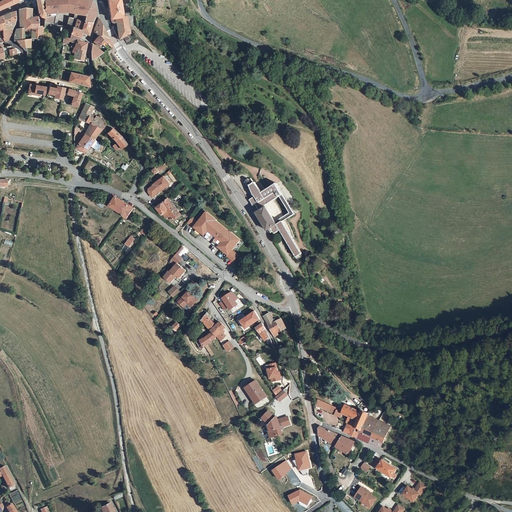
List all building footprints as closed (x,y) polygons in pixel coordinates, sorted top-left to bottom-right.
[(0,0),(0,8),(5,6),(17,1),(18,0),(0,0)] [(34,1),(32,2),(33,6),(34,7),(35,6),(37,6),(38,13),(40,16),(44,16),(44,12),(42,0),(35,0),(35,1),(34,1)] [(44,23),(52,24),(54,16),(54,12),(57,11),(64,11),(73,12),(72,18),(67,17),(66,27),(72,28),(74,29),(74,28),(75,24),(76,19),(84,19),(85,15),(86,12),(88,8),(91,1),(86,0),(42,0),(44,12),(44,16),(44,23)] [(112,27),(119,41),(123,38),(126,36),(122,15),(120,5),(122,5),(121,3),(120,3),(119,0),(107,0),(111,21),(112,22),(114,21),(115,25),(114,25),(113,25),(112,26),(112,27)] [(85,15),(84,19),(84,20),(92,21),(95,14),(95,10),(91,1),(88,8),(86,12),(85,15)] [(18,10),(20,27),(20,28),(23,28),(30,28),(31,17),(31,8),(26,8),(26,7),(18,9),(18,10)] [(3,26),(10,23),(9,13),(5,14),(1,15),(3,26)] [(37,16),(31,17),(30,28),(32,28),(31,37),(34,38),(36,38),(42,38),(43,29),(43,26),(39,26),(38,19),(37,16)] [(110,48),(113,46),(108,39),(104,31),(99,18),(98,18),(93,30),(98,35),(99,34),(104,40),(107,44),(110,48)] [(84,20),(84,19),(76,19),(75,24),(74,28),(82,30),(81,33),(88,34),(92,21),(84,20)] [(3,34),(11,30),(10,26),(10,23),(3,26),(1,27),(3,34)] [(16,40),(24,39),(23,32),(23,28),(20,28),(20,27),(16,28),(16,29),(13,36),(14,41),(16,41),(16,40)] [(78,36),(80,37),(81,33),(82,30),(74,28),(74,29),(72,28),(71,30),(70,34),(78,36)] [(66,35),(63,37),(69,39),(70,34),(71,30),(67,29),(66,35)] [(11,32),(11,30),(3,34),(4,41),(7,41),(8,38),(11,34),(11,32)] [(69,40),(70,41),(75,43),(77,40),(78,36),(70,34),(69,39),(63,37),(62,45),(64,45),(64,42),(68,43),(69,40)] [(99,34),(98,35),(97,36),(93,41),(99,46),(104,40),(99,34)] [(126,36),(123,38),(127,45),(133,41),(129,34),(126,36)] [(22,47),(26,48),(30,48),(30,41),(30,39),(24,39),(16,40),(16,41),(22,47)] [(75,43),(74,47),(73,50),(72,52),(73,53),(76,53),(78,48),(85,50),(86,42),(77,40),(75,43)] [(100,51),(92,44),(91,50),(91,51),(91,60),(102,53),(100,51)] [(73,53),(73,58),(83,61),(84,55),(85,50),(78,48),(76,53),(73,53)] [(87,75),(70,72),(68,82),(88,87),(87,75)] [(45,87),(29,85),(28,92),(40,94),(44,95),(45,87)] [(56,89),(49,87),(48,94),(54,95),(54,98),(61,99),(63,91),(64,88),(56,86),(56,89)] [(80,93),(68,89),(66,94),(69,95),(73,96),(72,100),(71,104),(72,106),(75,107),(77,106),(80,93)] [(90,114),(93,107),(85,104),(79,118),(91,124),(92,118),(88,116),(90,114)] [(98,118),(95,115),(94,117),(93,119),(92,118),(91,124),(87,131),(86,134),(83,137),(78,144),(87,150),(105,125),(102,124),(103,122),(100,119),(98,118)] [(112,128),(110,129),(107,133),(115,140),(118,143),(122,148),(127,144),(122,137),(120,135),(112,128)] [(87,150),(78,144),(75,148),(84,154),(87,150)] [(155,185),(150,189),(150,192),(153,197),(160,192),(171,184),(165,176),(154,185),(155,185)] [(250,190),(252,189),(251,186),(253,186),(255,184),(252,180),(250,181),(250,180),(247,182),(248,182),(246,183),(250,190)] [(256,196),(257,197),(251,200),(258,212),(257,213),(267,230),(271,228),(273,231),(275,230),(277,233),(280,231),(295,257),(301,254),(283,221),(293,215),(276,185),(272,187),(273,188),(262,194),(262,193),(255,184),(253,186),(251,186),(252,189),(256,196)] [(129,218),(134,207),(116,197),(110,207),(124,214),(124,215),(129,218)] [(182,214),(170,198),(158,207),(163,215),(164,214),(168,218),(171,215),(175,220),(182,214)] [(199,217),(201,219),(208,211),(205,209),(199,217)] [(193,216),(188,222),(195,228),(195,227),(205,235),(204,236),(210,241),(211,240),(213,242),(213,243),(219,247),(220,246),(229,254),(228,255),(235,260),(240,254),(233,249),(235,247),(242,239),(232,231),(231,231),(217,220),(218,219),(208,211),(201,219),(199,221),(193,216)] [(131,247),(136,239),(132,237),(127,245),(131,247)] [(244,242),(242,239),(235,247),(238,249),(244,242)] [(170,270),(164,278),(171,283),(177,276),(181,278),(186,272),(187,270),(178,263),(171,271),(170,270)] [(175,287),(170,292),(173,296),(179,290),(175,287)] [(197,300),(187,292),(177,302),(183,308),(186,305),(190,308),(197,300)] [(231,292),(221,298),(229,311),(238,305),(235,301),(238,298),(231,292)] [(259,320),(254,310),(238,321),(244,330),(259,320)] [(207,313),(202,321),(211,332),(217,327),(210,320),(213,318),(207,313)] [(268,323),(275,337),(280,334),(279,333),(288,328),(285,321),(284,322),(282,319),(277,322),(276,319),(274,320),(271,314),(265,317),(268,323)] [(211,332),(212,333),(217,337),(218,337),(224,331),(226,328),(221,323),(217,327),(211,332)] [(274,342),(265,325),(259,329),(270,344),(274,342)] [(225,332),(224,331),(218,337),(222,341),(226,337),(223,334),(225,332)] [(201,341),(205,347),(212,342),(217,337),(212,333),(209,336),(201,341)] [(201,341),(200,340),(197,342),(202,349),(205,347),(201,341)] [(231,342),(225,346),(229,352),(235,348),(231,342)] [(276,363),(269,364),(269,368),(266,369),(269,379),(271,379),(271,382),(282,380),(280,371),(278,371),(276,363)] [(257,381),(246,389),(252,396),(255,394),(261,402),(268,397),(257,381)] [(279,385),(273,390),(278,395),(283,390),(279,385)] [(289,396),(285,392),(278,397),(282,402),(289,396)] [(255,394),(252,396),(257,404),(261,402),(255,394)] [(344,413),(338,410),(339,409),(329,405),(326,412),(336,416),(341,418),(342,419),(344,414),(350,417),(354,418),(357,410),(347,405),(344,413)] [(350,417),(347,423),(349,424),(362,430),(368,415),(369,414),(363,411),(362,413),(357,410),(354,418),(350,417)] [(271,412),(264,419),(272,425),(273,427),(271,427),(273,431),(275,431),(277,436),(285,433),(284,430),(282,424),(284,423),(285,426),(286,426),(293,424),(290,416),(280,420),(278,421),(276,419),(278,418),(271,412)] [(370,444),(380,421),(368,415),(362,430),(358,439),(370,444)] [(381,449),(392,426),(380,421),(370,444),(381,449)] [(344,433),(358,439),(362,430),(349,424),(344,433)] [(349,454),(356,442),(342,435),(328,428),(327,428),(325,427),(324,427),(323,427),(321,427),(321,428),(320,430),(320,432),(320,434),(320,436),(349,454)] [(393,478),(398,469),(383,459),(382,460),(379,458),(375,465),(378,467),(378,468),(393,478)] [(8,488),(14,485),(5,466),(0,468),(0,470),(2,475),(8,488)] [(415,489),(410,486),(405,494),(416,501),(421,493),(422,494),(428,486),(421,482),(417,488),(416,490),(415,489)] [(371,492),(363,487),(357,497),(373,507),(378,498),(373,495),(370,493),(371,492)]
